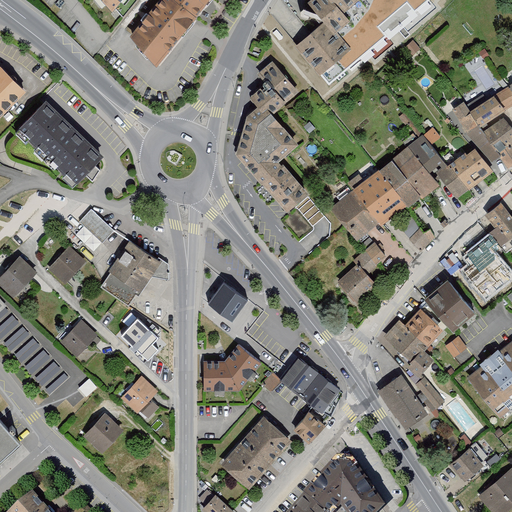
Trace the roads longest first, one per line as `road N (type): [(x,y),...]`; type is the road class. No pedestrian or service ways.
road 1 (residential): [(511,180),(455,226),(343,363)]
road 2 (tertiary): [(187,270),(183,511)]
road 3 (secondary): [(343,363),(238,233)]
road 4 (residential): [(366,397),(262,511)]
road 5 (secondary): [(0,4),(101,89)]
